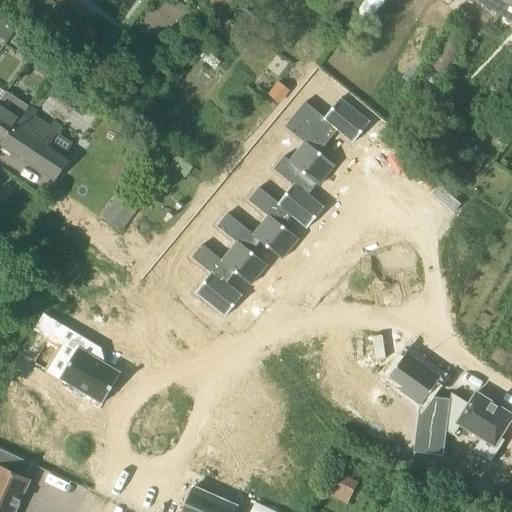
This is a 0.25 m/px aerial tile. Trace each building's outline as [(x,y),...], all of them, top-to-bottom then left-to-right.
[(205,0),(202,3),(220,17),(231,3),(233,0),(205,0)] [(436,22),(443,0),(420,0),(415,14),(436,22)] [(511,0),(474,0),(511,22),(511,0)] [(0,37),(7,42),(16,30),(0,19),(0,37)] [(446,75),(466,37),(449,28),(428,65),(446,75)] [(18,52),(28,60),(35,50),(25,42),(18,52)] [(308,91),(298,104),(333,132),(342,120),(358,133),(357,133),(358,134),(377,111),(376,110),(375,111),(345,88),(346,87),(345,86),(328,107),(308,91)] [(31,107),(12,95),(0,112),(0,144),(6,149),(34,111),(30,108),(31,107)] [(298,104),(287,117),(308,133),(292,152),(292,153),(321,177),(323,179),(340,157),(323,144),(333,132),(298,104)] [(37,113),(34,111),(6,149),(55,181),(70,159),(48,145),(59,128),(52,123),(50,126),(35,116),(37,113)] [(287,148),(276,161),(296,178),(281,197),(281,198),(295,210),(311,223),(310,223),(311,224),(323,209),(327,204),(329,201),(328,200),(328,201),(312,189),(321,177),(292,153),(292,152),(287,148)] [(261,181),(250,194),(271,211),(255,230),(263,237),(262,237),(285,256),(302,234),(286,221),(295,210),(281,198),(281,197),(261,181)] [(120,232),(135,212),(118,198),(102,218),(120,232)] [(228,208),(217,222),(238,238),(222,258),(237,270),(236,270),(252,283),(270,262),(253,249),(263,237),(255,230),(228,208)] [(202,241),(191,255),(211,271),(203,281),(195,292),(195,293),(196,292),(226,316),(225,316),(226,317),(244,294),(243,294),(227,281),(237,270),(222,258),(222,257),(215,251),(202,241)] [(406,353),(389,377),(403,386),(400,390),(420,405),(414,452),(443,456),(446,432),(450,399),(434,397),(430,394),(441,378),(406,353)] [(82,369),(70,390),(99,407),(111,386),(82,369)] [(256,376),(237,402),(261,421),(254,430),(279,449),(294,429),(279,418),(291,402),(256,376)] [(450,399),(446,432),(453,436),(460,426),(481,438),(473,451),(490,462),(504,441),(499,438),(511,418),(511,415),(475,393),(468,404),(451,393),(450,399)] [(45,399),(31,427),(46,434),(37,452),(82,474),(96,446),(66,432),(75,413),(45,399)] [(0,511),(15,511),(30,481),(26,479),(32,464),(0,448),(0,511)] [(335,471),(327,488),(350,498),(358,481),(335,471)] [(194,487),(183,511),(234,511),(238,506),(194,487)]
